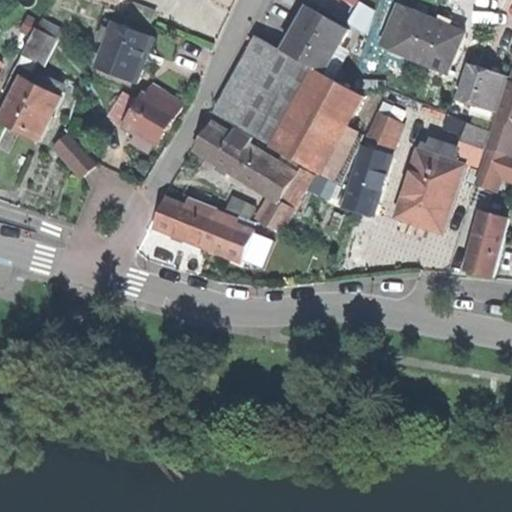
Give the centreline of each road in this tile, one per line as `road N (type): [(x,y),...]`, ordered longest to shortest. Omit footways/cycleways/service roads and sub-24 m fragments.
road 1 (residential): [(108,281),(254,311),(387,309),(511,338)]
road 2 (residential): [(124,250),(254,0)]
road 3 (residential): [(0,212),(124,250)]
